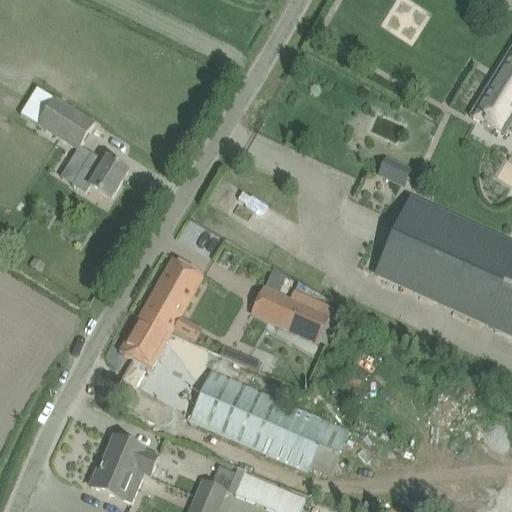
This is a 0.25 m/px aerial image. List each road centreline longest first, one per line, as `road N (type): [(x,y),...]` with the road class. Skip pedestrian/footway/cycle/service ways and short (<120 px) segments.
road 1 (unclassified): [(15,511),(101,329),(300,0)]
road 2 (unknown): [(235,109),(367,198)]
